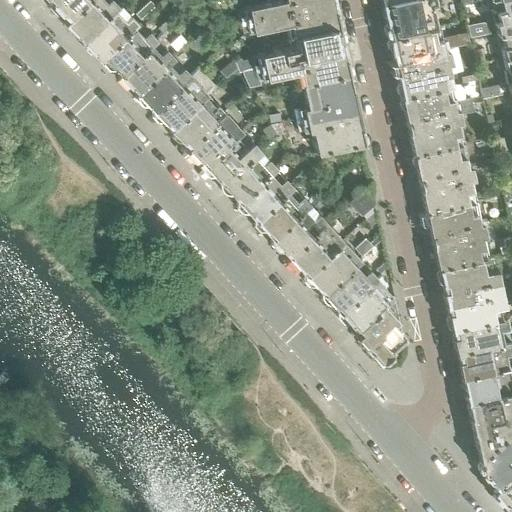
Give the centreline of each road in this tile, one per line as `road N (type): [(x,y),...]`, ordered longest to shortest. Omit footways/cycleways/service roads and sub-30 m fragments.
road 1 (residential): [(396,442),(0,13)]
road 2 (residential): [(396,442),(441,395),(354,0)]
